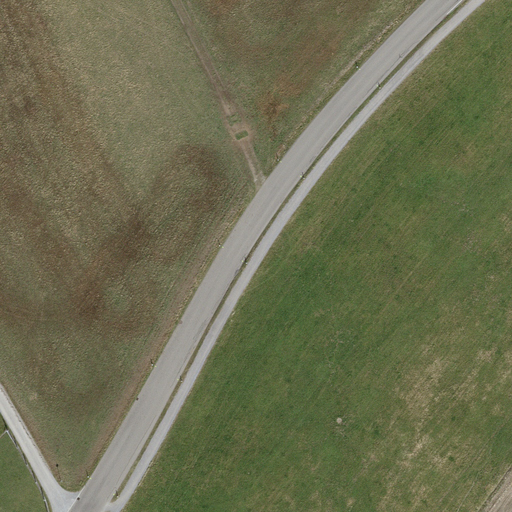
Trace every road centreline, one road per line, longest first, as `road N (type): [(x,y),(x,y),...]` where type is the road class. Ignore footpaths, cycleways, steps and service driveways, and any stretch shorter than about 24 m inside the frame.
road 1 (tertiary): [(445,0),(318,132),(265,206),(88,511)]
road 2 (track): [(265,206),(177,0)]
road 3 (track): [(0,400),(65,511)]
